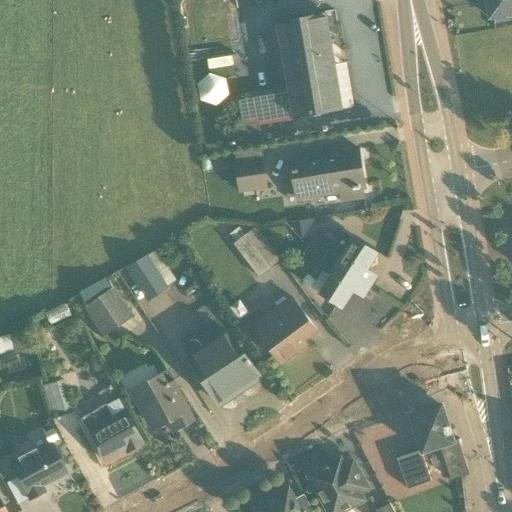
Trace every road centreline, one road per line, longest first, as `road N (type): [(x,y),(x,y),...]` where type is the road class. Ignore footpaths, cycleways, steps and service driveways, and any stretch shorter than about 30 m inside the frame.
road 1 (residential): [(452,340),(402,356),(152,511)]
road 2 (secondary): [(458,173),(434,61),(410,0)]
road 3 (secondary): [(407,0),(423,178)]
road 4 (secondary): [(423,178),(452,340)]
road 5 (secondary): [(481,328),(458,173)]
road 6 (secondary): [(493,473),(481,328)]
road 7 (secondary): [(452,340),(493,473)]
